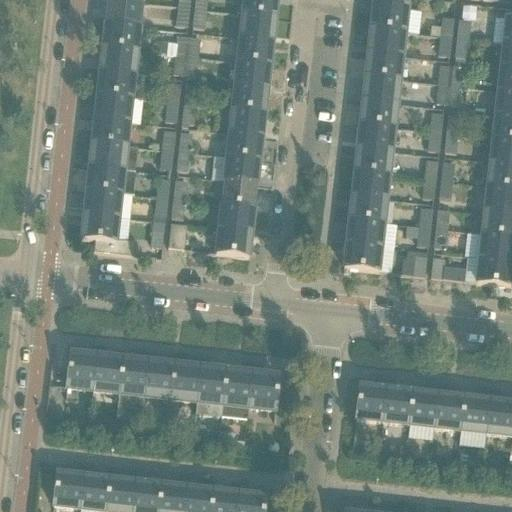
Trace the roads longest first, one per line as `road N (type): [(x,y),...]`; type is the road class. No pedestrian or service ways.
road 1 (unclassified): [(271,303),(305,0)]
road 2 (tertiary): [(19,274),(51,0)]
road 3 (unclassified): [(271,303),(19,274)]
road 4 (residential): [(315,511),(337,313)]
road 5 (tertiary): [(0,464),(19,274)]
road 6 (unclassified): [(511,332),(337,313)]
